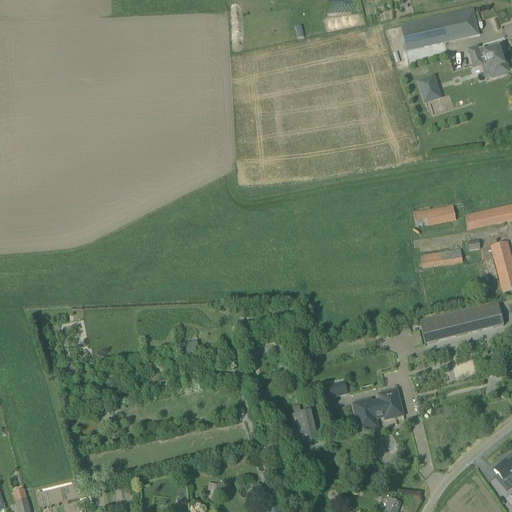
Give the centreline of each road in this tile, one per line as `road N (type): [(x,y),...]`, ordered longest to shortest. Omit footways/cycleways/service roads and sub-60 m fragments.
road 1 (unknown): [(428,499),(401,374),(406,339)]
road 2 (unclassified): [(422,511),(453,463),(511,416)]
